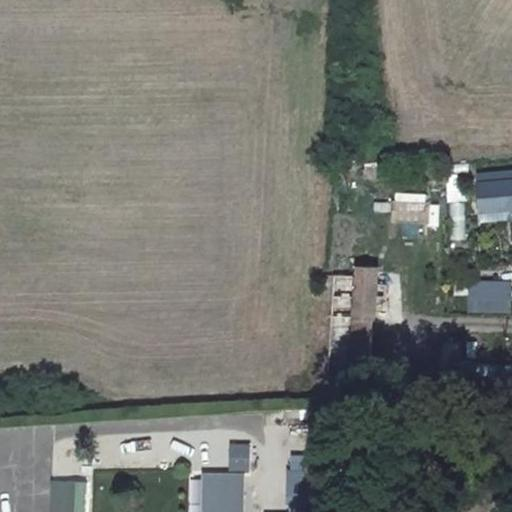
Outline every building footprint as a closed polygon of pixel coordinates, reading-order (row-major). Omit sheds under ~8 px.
[(337,316),(334,369),(378,371),(389,272),(360,271),(356,317),(337,316)] [(486,288),(511,294),(511,277),(490,272),(486,288)] [(468,297),(470,314),(491,311),(489,295),(468,297)] [(230,471),(252,472),(253,444),(231,444),(230,471)] [(205,473),(204,511),(248,511),(249,473),(205,473)] [(88,511),(89,482),(53,481),(52,511),(88,511)]
